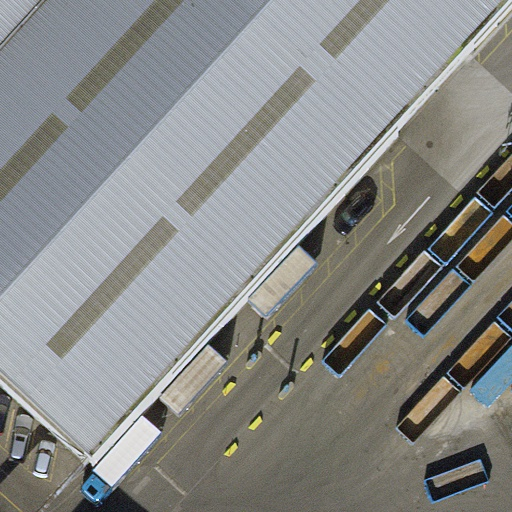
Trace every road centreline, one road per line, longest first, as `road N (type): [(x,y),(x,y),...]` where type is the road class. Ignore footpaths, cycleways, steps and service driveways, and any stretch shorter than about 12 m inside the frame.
road 1 (unknown): [(505,99),(132,511)]
road 2 (unknown): [(399,0),(505,99)]
